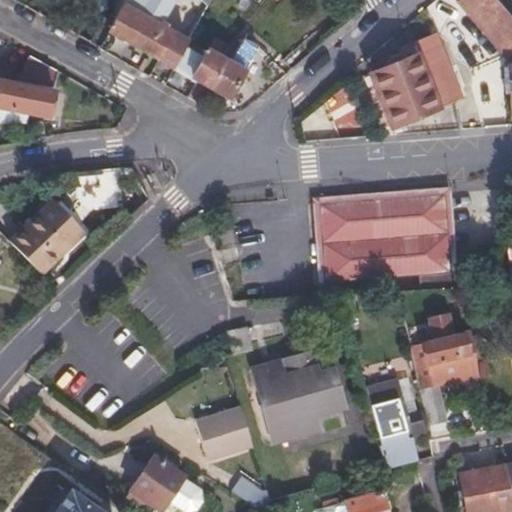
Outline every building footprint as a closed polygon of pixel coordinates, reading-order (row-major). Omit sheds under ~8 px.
[(126,0),(109,30),(173,66),(184,47),(188,41),(163,27),(176,0),(126,0)] [(236,0),(233,0),(222,20),(239,31),(252,9),(236,0)] [(511,19),(497,0),(458,0),(502,57),(511,49),(511,19)] [(100,17),(87,40),(97,46),(110,24),(100,17)] [(436,33),(414,42),(424,66),(446,57),(436,33)] [(257,43),(242,36),(235,48),(228,62),(206,49),(202,56),(184,47),(173,66),(191,76),(181,93),(198,102),(201,97),(213,103),(227,96),(257,43)] [(213,36),(206,49),(228,62),(235,48),(213,36)] [(424,66),(414,42),(398,48),(401,56),(390,60),(391,65),(372,72),(394,126),(426,113),(463,98),(446,57),(424,66)] [(49,118),(59,72),(29,55),(21,87),(2,82),(0,91),(0,108),(18,112),(49,118)] [(0,123),(14,127),(18,112),(0,108),(0,123)] [(111,176),(70,181),(75,216),(116,211),(111,176)] [(448,191),(306,200),(311,282),(422,276),(453,274),(448,191)] [(47,201),(70,224),(75,220),(51,197),(47,201)] [(4,243),(37,275),(79,233),(70,224),(47,201),(4,243)] [(332,290),(341,321),(356,317),(352,299),(371,298),(370,289),(332,290)] [(406,342),(425,419),(444,415),(436,381),(482,371),(472,327),(452,332),(447,310),(432,313),(428,319),(432,336),(406,342)] [(230,326),(233,334),(250,326),(248,320),(230,326)] [(250,326),(233,334),(236,345),(254,338),(250,326)] [(316,413),(338,409),(330,371),(314,376),(306,352),(278,361),(245,371),(269,444),(320,428),(316,413)] [(385,469),(415,461),(409,438),(423,435),(418,413),(403,417),(394,381),(361,388),(385,469)] [(253,447),(238,406),(195,420),(209,461),(225,456),(253,447)] [(253,447),(225,456),(230,472),(240,477),(254,472),(253,447)] [(182,472),(153,453),(128,488),(157,508),(182,472)] [(511,511),(511,463),(502,465),(510,511),(509,511),(511,511)] [(507,511),(510,511),(502,465),(457,473),(463,511),(507,511)] [(243,478),(233,491),(260,509),(271,499),(243,478)] [(386,487),(380,488),(385,507),(391,505),(386,487)] [(385,511),(385,507),(380,488),(315,505),(317,511),(385,511)] [(101,511),(69,489),(53,511),(101,511)]
